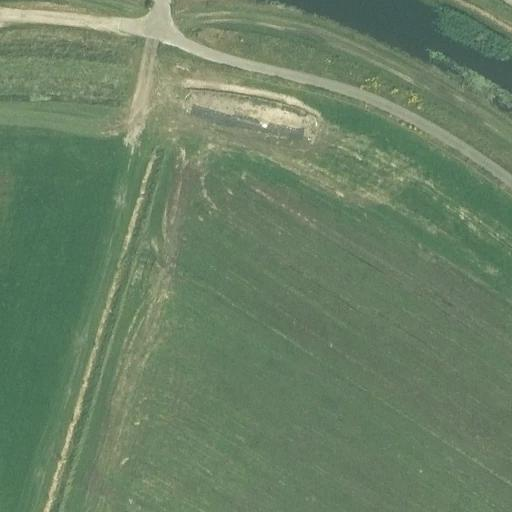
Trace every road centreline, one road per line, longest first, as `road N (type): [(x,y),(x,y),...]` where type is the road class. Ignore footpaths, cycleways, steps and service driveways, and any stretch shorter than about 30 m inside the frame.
road 1 (track): [(159,28),(205,55),(373,103),(511,183)]
road 2 (track): [(0,17),(159,28)]
